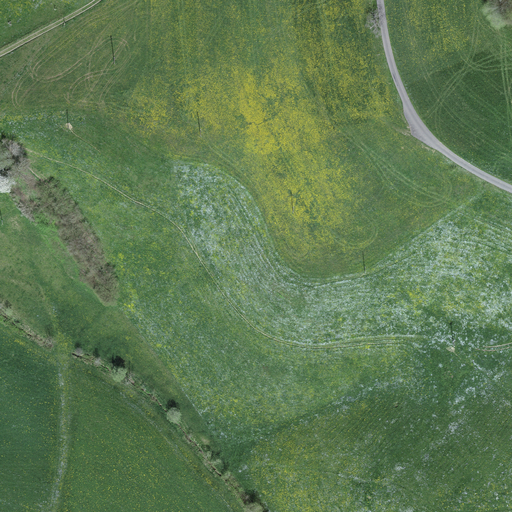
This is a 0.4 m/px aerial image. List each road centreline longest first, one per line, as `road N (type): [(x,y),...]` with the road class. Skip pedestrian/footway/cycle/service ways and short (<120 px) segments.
road 1 (track): [(511,188),(450,155),(415,119),(393,70),(380,0)]
road 2 (track): [(60,333),(66,426),(54,511)]
